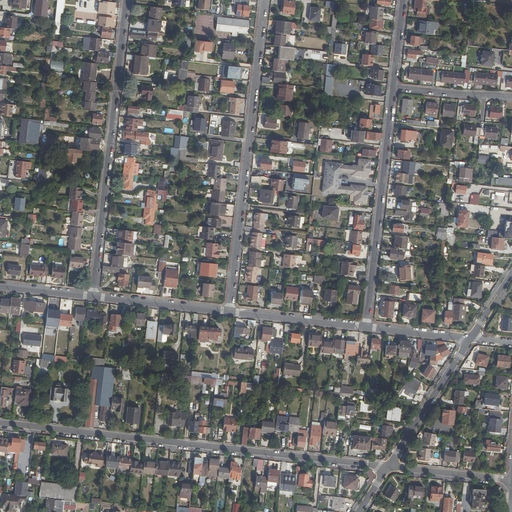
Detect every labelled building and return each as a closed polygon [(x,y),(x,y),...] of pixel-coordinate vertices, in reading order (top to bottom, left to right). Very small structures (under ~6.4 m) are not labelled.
[(47,0),(46,0),(36,0),(34,15),(45,16),(47,0)] [(211,0),(198,0),(198,8),(210,10),(211,0)] [(249,0),(234,0),(234,3),(240,4),(239,10),(243,10),(242,16),(248,16),(248,12),(250,12),(251,10),(249,10),(249,0)] [(418,0),(418,7),(417,11),(417,16),(426,17),(426,16),(426,15),(424,15),(425,14),(426,13),(426,10),(425,10),(425,7),(426,0),(418,0)] [(283,8),(283,13),(294,14),(294,8),(296,8),(296,6),(294,5),(295,2),(284,1),(283,8)] [(330,2),(326,1),(325,7),(330,7),(330,13),(333,13),(334,2),(330,2)] [(151,11),(150,18),(161,20),(162,8),(151,6),(151,11)] [(370,19),(383,20),(384,8),(372,6),(370,19)] [(323,9),(313,8),(312,22),(322,23),(323,9)] [(17,16),(6,15),(5,28),(9,28),(15,29),(17,16)] [(98,26),(111,27),(113,18),(99,17),(98,26)] [(239,29),(250,30),(251,20),(218,17),(217,26),(239,29)] [(148,31),(157,32),(160,32),(162,20),(161,20),(150,18),(149,18),(148,31)] [(382,30),(383,20),(370,19),(369,28),(382,30)] [(436,22),(420,20),(419,31),(432,33),(432,29),(436,29),(436,22)] [(295,28),(295,23),(291,22),(277,21),(276,33),(286,34),(289,35),(290,28),(295,28)] [(101,36),(110,37),(111,33),(111,30),(111,28),(102,27),(98,26),(97,30),(102,30),(101,36)] [(249,34),(250,30),(239,29),(217,26),(217,30),(233,32),(233,35),(238,35),(238,33),(249,34)] [(5,28),(0,27),(0,36),(4,37),(9,38),(9,28),(5,28)] [(132,31),(131,31),(131,36),(157,39),(157,32),(148,31),(146,31),(139,30),(133,29),(132,31)] [(372,44),(375,44),(376,32),(366,31),(365,43),(372,44)] [(286,34),(276,33),(274,45),(278,46),(280,46),(284,46),(286,34)] [(183,48),(190,48),(192,36),(185,35),(183,48)] [(411,36),(410,45),(417,45),(417,43),(422,44),(423,37),(418,36),(411,36)] [(89,50),(98,51),(99,51),(100,43),(101,43),(101,39),(90,38),(89,50)] [(203,41),(195,40),(194,51),(202,52),(203,41)] [(147,56),(152,56),(153,49),(154,49),(154,44),(141,43),(140,55),(147,56)] [(224,43),(223,58),(233,59),(235,44),(224,43)] [(347,44),(336,43),(335,53),(346,55),(347,44)] [(375,44),(372,44),(371,55),(373,55),(382,55),(383,45),(375,44)] [(284,46),(280,46),(279,50),(279,53),(278,58),(283,59),(286,59),(293,60),(294,48),(288,47),(284,46)] [(421,55),(421,51),(408,50),(407,57),(416,58),(416,55),(421,55)] [(108,56),(114,56),(114,53),(99,51),(98,51),(97,60),(107,62),(108,56)] [(494,52),(483,51),(482,64),(492,65),(494,52)] [(10,54),(0,52),(0,60),(11,62),(12,56),(10,56),(10,54)] [(140,55),(135,54),(133,73),(143,74),(144,67),(146,68),(147,56),(140,55)] [(372,66),(373,55),(371,55),(362,54),(361,65),(372,66)] [(276,58),(274,58),(273,71),(279,71),(285,72),(286,64),(283,64),(283,59),(278,58),(276,58)] [(49,70),(62,72),(63,62),(51,60),(49,70)] [(326,76),(333,77),(335,65),(328,64),(326,76)] [(95,77),(96,67),(84,66),(82,80),(86,81),(93,81),(93,78),(94,77),(95,77)] [(409,78),(420,79),(421,69),(409,67),(409,70),(407,69),(406,76),(409,76),(409,78)] [(240,70),(227,69),(226,78),(239,80),(240,70)] [(374,69),(369,69),(368,76),(373,76),(373,78),(382,79),(383,70),(374,69)] [(421,69),(420,79),(431,80),(431,78),(434,79),(435,72),(432,72),(433,70),(421,69)] [(285,72),(279,71),(279,72),(274,72),(274,73),(271,73),(270,76),(273,77),(273,82),(284,83),(285,72)] [(441,81),(452,83),(453,72),(442,71),(442,73),(437,73),(436,79),(441,79),(441,81)] [(485,73),(484,84),(495,85),(496,83),(498,83),(499,77),(501,77),(502,71),(497,71),(497,75),(485,73)] [(505,86),(511,86),(511,76),(506,76),(507,72),(502,71),(501,77),(504,78),(503,84),(506,84),(505,86)] [(465,73),(453,72),(452,83),(463,84),(464,82),(466,82),(467,76),(464,75),(465,73)] [(484,84),(485,73),(474,72),(474,75),(471,74),(471,81),(473,81),(473,83),(484,84)] [(187,73),(186,80),(197,82),(198,75),(196,74),(187,73)] [(324,95),(331,95),(333,77),(326,76),(324,88),(324,95)] [(209,80),(199,78),(198,91),(208,92),(209,80)] [(94,100),(96,82),(93,81),(86,81),(86,83),(82,82),(82,88),(85,88),(85,90),(86,90),(84,99),(89,100),(92,100),(94,100)] [(220,91),(233,93),(234,82),(222,81),(221,81),(220,91)] [(291,85),(277,83),(275,99),(289,100),(291,85)] [(379,91),(380,91),(380,85),(368,84),(367,94),(378,96),(379,91)] [(144,97),(144,99),(151,100),(152,87),(141,86),(141,96),(144,97)] [(190,111),(198,112),(199,104),(201,105),(201,102),(199,102),(200,96),(189,95),(187,104),(184,104),(184,106),(183,110),(186,111),(190,111)] [(241,104),(242,99),(231,98),(229,113),(238,114),(239,105),(240,104),(241,104)] [(403,98),(402,113),(411,114),(413,99),(403,98)] [(91,109),(101,110),(103,101),(94,100),(92,100),(91,109)] [(13,104),(0,102),(0,104),(0,115),(12,116),(13,104)] [(425,114),(436,115),(437,103),(426,102),(425,114)] [(455,117),(456,103),(451,103),(451,105),(444,104),(443,115),(455,117)] [(371,119),(379,120),(379,117),(381,117),(381,113),(379,113),(380,105),(379,105),(379,104),(376,104),(375,105),(370,104),(369,115),(362,114),(361,118),(371,119)] [(460,106),(460,112),(462,113),(462,114),(474,115),(474,105),(464,104),(463,106),(460,106)] [(130,110),(129,116),(137,117),(137,113),(138,113),(139,106),(129,105),(128,110),(130,110)] [(280,105),(279,115),(291,116),(292,106),(280,105)] [(489,110),(486,110),(486,116),(488,116),(488,117),(500,118),(501,117),(503,117),(504,109),(502,108),(501,108),(489,107),(489,110)] [(46,120),(56,121),(56,117),(49,116),(50,108),(45,108),(43,120),(46,120)] [(167,116),(183,117),(183,110),(179,110),(176,110),(168,109),(167,116)] [(101,114),(92,113),(91,122),(100,123),(101,114)] [(138,125),(143,126),(144,119),(139,118),(127,117),(126,129),(138,130),(138,125)] [(276,120),(276,118),(265,117),(264,127),(275,128),(276,120)] [(28,118),(22,118),(20,138),(26,139),(28,118)] [(41,144),(42,132),(43,125),(43,120),(28,118),(26,139),(25,143),(41,144)] [(371,119),(361,118),(360,118),(359,126),(370,127),(371,119)] [(224,119),(222,135),(234,136),(236,121),(224,119)] [(309,123),(298,122),(297,138),(307,140),(309,123)] [(479,136),(480,127),(475,127),(475,125),(464,124),(463,135),(474,136),(474,135),(475,135),(474,143),(477,144),(478,136),(479,136)] [(86,127),(85,136),(100,138),(101,129),(86,127)] [(485,127),(480,127),(479,136),(484,136),(484,137),(496,139),(497,128),(485,127)] [(408,130),(401,129),(401,134),(398,133),(398,135),(400,136),(400,140),(407,141),(407,140),(409,140),(409,136),(408,136),(408,130)] [(140,140),(140,143),(146,144),(147,133),(126,130),(125,138),(140,140)] [(452,132),(442,130),(440,144),(451,145),(452,132)] [(363,132),(352,131),(351,142),(362,143),(363,132)] [(374,138),(381,138),(382,133),(369,131),(368,139),(374,140),(374,138)] [(88,148),(89,138),(80,137),(78,149),(81,149),(88,150),(88,148)] [(99,140),(89,138),(88,148),(98,149),(99,140)] [(8,141),(0,139),(0,155),(6,156),(8,141)] [(221,158),(223,140),(213,139),(211,157),(221,158)] [(287,141),(272,139),(271,150),(283,152),(285,152),(287,151),(288,149),(288,147),(286,145),(287,141)] [(326,152),(331,152),(332,140),(327,139),(321,139),(321,145),(320,151),(326,152)] [(125,141),(124,153),(135,155),(137,143),(125,141)] [(362,156),(374,157),(375,150),(373,150),(373,147),(364,146),(364,149),(363,149),(362,156)] [(81,156),(81,149),(78,149),(67,147),(66,155),(68,155),(68,160),(74,161),(75,158),(77,159),(78,156),(81,156)] [(179,148),(178,159),(198,162),(198,158),(185,156),(186,148),(179,148)] [(398,150),(397,158),(408,159),(409,151),(398,150)] [(478,163),(488,163),(488,155),(478,155),(478,163)] [(125,162),(124,172),(133,173),(138,174),(139,162),(135,162),(135,158),(128,157),(128,162),(125,162)] [(263,168),(263,170),(265,170),(266,168),(270,169),(271,159),(259,158),(259,162),(261,163),(260,167),(263,168)] [(369,165),(370,160),(358,159),(358,165),(353,165),(352,166),(342,165),(343,164),(326,162),(322,192),(339,194),(339,193),(349,194),(349,195),(354,195),(354,202),(365,203),(366,198),(367,198),(368,191),(367,191),(367,186),(350,184),(350,187),(340,186),(342,172),(352,173),(352,175),(368,177),(369,171),(370,172),(370,165),(369,165)] [(26,161),(17,160),(15,176),(24,177),(26,161)] [(403,173),(407,173),(413,174),(415,161),(404,160),(403,173)] [(464,162),(454,161),(454,162),(454,166),(454,167),(460,167),(459,177),(468,178),(469,168),(464,168),(464,162)] [(316,163),(308,163),(307,168),(311,168),(310,175),(314,176),(316,163)] [(219,177),(221,165),(210,164),(209,176),(216,177),(219,177)] [(46,170),(38,170),(37,182),(41,182),(43,182),(44,183),(46,170)] [(124,172),(123,172),(122,181),(125,182),(125,185),(124,187),(132,188),(133,173),(124,172)] [(403,173),(396,172),(395,181),(407,183),(407,173),(403,173)] [(314,176),(310,175),(306,175),(306,185),(313,185),(314,176)] [(158,189),(167,190),(168,184),(169,178),(164,177),(160,176),(158,189)] [(226,178),(219,177),(216,177),(214,189),(225,191),(226,178)] [(272,189),(280,190),(282,191),(283,179),(274,178),(272,187),(272,189)] [(407,186),(396,185),(396,189),(394,188),(394,193),(406,195),(407,186)] [(80,192),(81,187),(70,186),(69,198),(72,199),(79,199),(79,192),(80,192)] [(466,186),(456,186),(455,193),(465,194),(466,186)] [(271,189),(260,188),(259,194),(261,194),(260,201),(270,202),(271,189)] [(158,189),(158,192),(163,192),(162,200),(166,200),(167,196),(167,190),(158,189)] [(223,203),(225,191),(214,189),(213,189),(212,202),(223,203)] [(142,202),(142,206),(145,207),(154,208),(157,208),(158,203),(155,202),(156,193),(147,192),(146,192),(145,202),(142,202)] [(495,199),(503,200),(504,193),(496,192),(495,199)] [(474,194),(473,200),(470,199),(470,204),(478,205),(479,195),(474,194)] [(287,203),(287,207),(296,208),(298,196),(289,195),(288,203),(287,203)] [(13,210),(24,211),(24,198),(14,197),(13,210)] [(81,212),(83,200),(79,199),(72,199),(71,211),(73,211),(81,212)] [(225,210),(226,204),(223,203),(212,202),(211,202),(210,214),(223,216),(224,210),(225,210)] [(324,205),(323,217),(338,218),(339,207),(324,205)] [(154,208),(145,207),(144,217),(146,217),(145,222),(153,223),(154,208)] [(408,211),(395,210),(395,214),(405,215),(405,220),(411,221),(412,211),(408,211)] [(459,210),(457,226),(467,227),(469,211),(459,210)] [(82,225),(83,212),(81,212),(73,211),(71,224),(82,225)] [(264,213),(255,212),(253,222),(254,222),(254,227),(264,228),(264,224),(263,224),(264,213)] [(289,214),(288,226),(299,227),(300,216),(289,214)] [(363,216),(355,215),(354,228),(362,229),(363,216)] [(214,227),(220,228),(221,219),(208,218),(207,226),(214,227)] [(492,230),(488,229),(488,235),(491,235),(491,237),(493,237),(503,238),(511,238),(511,221),(505,221),(504,232),(499,232),(499,231),(492,230)] [(81,232),(82,225),(71,224),(70,224),(69,236),(70,236),(80,237),(80,232),(81,232)] [(393,224),(392,231),(403,232),(404,225),(393,224)] [(214,227),(207,226),(203,226),(202,238),(213,239),(214,227)] [(447,228),(438,227),(437,238),(440,238),(440,237),(442,237),(442,238),(446,239),(446,232),(447,228)] [(130,229),(113,228),(113,233),(116,233),(118,233),(117,236),(117,238),(131,239),(131,238),(129,237),(130,229)] [(350,242),(360,244),(362,231),(351,230),(350,242)] [(262,233),(253,232),(252,235),(252,239),(250,239),(250,246),(260,248),(262,233)] [(297,235),(287,234),(287,241),(286,241),(285,246),(296,247),(297,235)] [(173,240),(173,236),(165,235),(164,247),(167,248),(168,240),(173,240)] [(396,235),(394,247),(398,247),(403,248),(408,249),(409,242),(405,242),(406,236),(396,235)] [(71,249),(79,250),(81,237),(80,237),(70,236),(69,248),(71,249)] [(503,244),(503,238),(493,237),(492,248),(504,249),(505,244),(503,244)] [(119,241),(118,254),(135,256),(137,243),(119,241)] [(208,242),(207,255),(217,256),(218,250),(216,250),(217,243),(208,242)] [(351,252),(351,253),(359,254),(359,251),(361,251),(361,249),(360,249),(360,245),(352,244),(352,246),(350,246),(350,249),(350,252),(351,252)] [(403,248),(398,247),(398,249),(390,248),(389,258),(402,260),(403,248)] [(262,252),(250,251),(249,258),(251,258),(250,266),(259,267),(260,267),(262,252)] [(492,263),(493,254),(478,252),(477,259),(482,260),(482,262),(492,263)] [(122,265),(123,256),(113,254),(112,264),(122,265)] [(284,254),(283,266),(294,267),(296,255),(284,254)] [(70,256),(69,266),(82,267),(82,258),(70,256)] [(342,267),(341,274),(352,275),(352,267),(354,267),(355,262),(343,261),(342,267)] [(216,263),(202,262),(201,274),(215,276),(216,263)] [(35,274),(44,275),(45,274),(45,266),(46,265),(31,263),(30,273),(35,274)] [(9,264),(8,273),(20,274),(21,265),(9,264)] [(65,266),(53,264),(51,275),(59,276),(64,277),(65,266)] [(483,276),(484,265),(475,264),(471,264),(470,270),(474,271),(473,275),(483,276)] [(103,265),(102,274),(106,274),(106,270),(118,271),(118,266),(103,265)] [(165,271),(164,283),(175,284),(177,267),(166,266),(165,271)] [(249,266),(247,266),(247,273),(246,276),(245,276),(244,281),(256,282),(257,271),(258,271),(259,267),(250,266),(249,266)] [(399,267),(400,280),(414,280),(414,267),(399,267)] [(119,278),(118,284),(127,285),(128,274),(118,273),(117,278),(119,278)] [(325,284),(326,276),(315,274),(314,282),(325,284)] [(137,286),(143,287),(143,286),(150,286),(149,289),(154,289),(155,281),(151,280),(151,276),(138,275),(137,286)] [(467,296),(480,297),(482,282),(468,280),(467,296)] [(212,297),(213,284),(203,283),(202,296),(212,297)] [(248,293),(247,293),(246,293),(245,299),(247,299),(257,301),(258,285),(249,284),(248,293)] [(400,285),(390,284),(389,294),(399,295),(400,285)] [(357,294),(359,294),(360,286),(349,285),(347,302),(356,303),(357,294)] [(292,299),(296,300),(298,289),(294,288),(294,287),(286,286),(285,297),(292,298),(292,299)] [(325,289),(324,300),(331,300),(336,301),(337,290),(325,289)] [(312,291),(302,290),(301,302),(311,303),(312,291)] [(270,303),(281,304),(282,293),(272,292),(270,303)] [(444,322),(451,323),(452,321),(452,319),(453,304),(454,298),(451,297),(450,304),(449,303),(448,311),(445,311),(444,322)] [(463,300),(463,299),(454,298),(453,304),(452,319),(464,320),(465,311),(464,311),(464,305),(463,305),(463,300)] [(19,301),(10,299),(10,301),(9,314),(18,315),(19,302),(19,301)] [(0,312),(9,314),(10,301),(5,300),(0,300),(0,303),(0,312)] [(394,302),(392,302),(382,301),(381,311),(382,311),(381,317),(392,319),(394,302)] [(45,304),(38,304),(26,303),(25,312),(44,314),(45,304)] [(403,304),(402,315),(414,316),(415,305),(403,304)] [(50,315),(59,316),(60,306),(51,305),(50,313),(50,315)] [(434,310),(422,308),(421,320),(433,321),(434,310)] [(84,321),(85,310),(76,309),(74,320),(84,321)] [(97,329),(104,329),(106,315),(96,314),(96,312),(88,311),(87,318),(92,318),(91,322),(98,323),(97,329)] [(50,315),(50,313),(47,313),(47,317),(46,320),(49,320),(59,321),(59,316),(50,315)] [(143,325),(144,316),(135,315),(134,324),(143,325)] [(196,327),(198,315),(193,315),(192,327),(185,326),(185,332),(192,332),(191,338),(195,339),(196,327)] [(71,328),(72,317),(59,316),(59,321),(58,326),(66,327),(71,328)] [(110,326),(108,326),(108,333),(115,333),(115,327),(120,327),(121,317),(111,316),(110,326)] [(511,317),(504,317),(502,330),(511,331),(511,326),(511,317)] [(147,323),(145,337),(154,338),(156,324),(147,323)] [(170,328),(163,327),(162,335),(174,336),(175,326),(170,325),(170,328)] [(217,330),(196,327),(195,339),(195,340),(207,342),(206,347),(209,348),(210,343),(211,343),(211,341),(216,341),(217,330)] [(272,330),(263,329),(262,342),(270,342),(271,338),(272,330)] [(299,343),(300,335),(290,334),(289,339),(291,340),(290,342),(299,343)] [(41,337),(24,335),(23,345),(40,347),(41,337)] [(320,342),(321,340),(321,337),(315,337),(315,335),(309,335),(308,348),(320,349),(320,342)] [(379,350),(380,340),(372,339),(371,349),(379,350)] [(344,351),(345,342),(335,341),(334,350),(344,351)] [(269,354),(281,355),(283,344),(270,342),(270,349),(269,354)] [(332,349),(333,343),(320,342),(320,349),(319,351),(319,353),(325,353),(332,353),(332,349)] [(358,347),(359,344),(354,343),(345,342),(344,354),(357,356),(358,348),(358,347)] [(401,342),(399,352),(409,353),(410,343),(401,342)] [(437,367),(438,361),(442,359),(441,357),(449,354),(444,342),(437,342),(435,355),(434,367),(437,367)] [(386,346),(385,354),(393,356),(395,356),(396,348),(386,346)] [(357,356),(357,361),(369,362),(370,353),(363,353),(364,349),(358,348),(357,356)] [(253,361),(254,350),(243,349),(243,350),(235,349),(234,359),(253,361)] [(420,359),(420,356),(418,355),(418,358),(415,358),(416,350),(411,349),(410,357),(412,358),(410,367),(416,368),(419,365),(419,363),(420,359)] [(177,365),(177,355),(164,353),(162,364),(177,365)] [(419,365),(429,366),(434,367),(435,355),(431,355),(430,363),(423,363),(423,359),(420,359),(419,363),(419,365)] [(478,355),(476,364),(486,366),(488,357),(478,355)] [(508,368),(509,357),(497,356),(496,367),(508,368)] [(92,359),(91,366),(92,366),(93,366),(102,367),(104,367),(104,361),(92,359)] [(26,361),(14,360),(13,373),(23,374),(24,368),(24,365),(25,365),(26,361)] [(299,377),(300,366),(284,365),(283,375),(299,377)] [(101,382),(102,367),(93,366),(91,381),(99,382),(96,407),(97,407),(101,382)] [(430,379),(438,367),(437,367),(434,367),(429,366),(423,375),(430,379)] [(110,378),(111,368),(104,367),(102,367),(101,382),(97,407),(102,407),(102,406),(103,397),(101,396),(104,377),(110,378)] [(130,380),(131,370),(130,370),(127,370),(125,370),(122,369),(122,373),(121,379),(130,380)] [(479,385),(480,377),(466,375),(465,383),(479,385)] [(415,394),(421,383),(411,376),(410,378),(413,380),(410,384),(414,386),(411,392),(415,394)] [(112,378),(110,378),(104,377),(101,396),(103,397),(109,398),(111,385),(112,378)] [(202,386),(203,384),(203,378),(191,377),(190,384),(202,386)] [(507,390),(508,378),(497,377),(496,389),(507,390)] [(406,382),(402,387),(411,392),(414,386),(410,384),(413,380),(410,378),(407,381),(406,382)] [(222,385),(222,381),(216,380),(215,385),(214,395),(217,396),(218,385),(222,385)] [(99,382),(91,381),(86,428),(93,429),(96,409),(96,407),(99,382)] [(252,392),(253,384),(240,383),(239,393),(244,393),(245,389),(249,389),(249,391),(251,391),(250,392),(252,392)] [(108,407),(106,421),(108,421),(113,385),(111,385),(109,398),(103,397),(102,406),(108,407)] [(62,389),(63,387),(56,386),(55,389),(50,388),(49,399),(66,402),(66,395),(68,396),(69,395),(70,392),(69,391),(67,391),(67,390),(62,389)] [(14,389),(1,387),(0,398),(0,406),(5,407),(6,391),(14,392),(14,389)] [(340,390),(340,394),(347,394),(353,395),(354,392),(354,388),(341,387),(340,390)] [(29,398),(30,391),(21,390),(16,389),(14,404),(20,405),(21,402),(27,403),(28,397),(29,398)] [(366,389),(365,396),(378,398),(378,390),(366,389)] [(463,405),(464,392),(456,391),(455,404),(463,405)] [(500,396),(499,397),(501,398),(502,394),(482,391),(481,405),(483,405),(483,401),(485,401),(485,395),(500,396)] [(213,405),(226,406),(226,399),(225,399),(226,394),(220,394),(220,396),(217,396),(214,395),(213,405)] [(487,410),(495,411),(495,406),(499,406),(499,397),(500,396),(485,395),(485,401),(483,401),(483,405),(483,407),(486,407),(486,405),(488,405),(487,410)] [(124,399),(114,397),(112,408),(116,409),(119,409),(119,411),(123,412),(124,399)] [(355,402),(347,402),(346,407),(346,410),(345,419),(350,420),(351,415),(353,415),(355,402)] [(337,419),(345,419),(346,410),(346,407),(344,407),(339,406),(337,419)] [(398,420),(400,408),(389,407),(387,419),(398,420)] [(139,424),(141,409),(128,408),(126,423),(139,424)] [(456,413),(456,412),(444,411),(444,416),(443,424),(446,425),(446,426),(452,427),(452,425),(454,425),(456,415),(457,416),(457,414),(456,413)] [(183,425),(185,413),(169,412),(167,425),(173,426),(173,424),(183,425)] [(197,422),(198,422),(198,421),(199,415),(195,415),(194,422),(191,422),(191,426),(189,426),(189,431),(190,431),(190,433),(192,433),(192,432),(196,432),(197,422)] [(502,418),(490,417),(488,431),(500,433),(502,418)] [(223,429),(223,431),(228,432),(228,431),(235,432),(237,419),(224,418),(223,429)] [(288,430),(287,431),(292,432),(292,431),(298,431),(300,420),(289,418),(288,425),(288,430)] [(280,430),(288,430),(288,425),(281,424),(281,422),(279,422),(279,420),(277,420),(276,430),(280,431),(280,430)] [(198,422),(197,433),(206,434),(207,428),(206,428),(206,422),(205,422),(198,421),(198,422)] [(330,436),(335,436),(337,424),(325,422),(324,427),(323,433),(330,434),(330,436)] [(392,438),(393,424),(383,422),(382,437),(392,438)] [(261,425),(260,435),(273,436),(274,426),(261,425)] [(310,438),(309,444),(314,445),(315,440),(319,441),(321,427),(317,427),(313,426),(311,426),(311,429),(310,438)] [(259,440),(260,430),(255,429),(255,427),(254,427),(254,428),(253,428),(252,429),(249,429),(248,439),(259,440)] [(297,439),(297,447),(304,447),(305,437),(310,438),(311,429),(307,429),(307,432),(298,431),(297,439)] [(436,435),(425,432),(425,437),(426,437),(424,445),(434,446),(436,435)] [(354,437),(352,450),(357,450),(357,449),(368,451),(369,438),(354,437)] [(12,438),(11,446),(20,447),(20,440),(20,439),(17,439),(15,439),(12,438)] [(373,438),(372,449),(383,450),(386,448),(387,439),(373,438)] [(491,443),(491,441),(483,440),(482,450),(500,452),(500,446),(495,445),(495,443),(491,443)] [(44,454),(45,450),(44,450),(44,443),(34,442),(34,449),(38,449),(38,451),(40,451),(43,453),(43,454),(44,454)] [(67,456),(68,446),(53,444),(52,454),(67,456)] [(421,455),(420,455),(419,460),(430,461),(431,449),(422,448),(421,455)] [(444,460),(444,461),(450,461),(450,460),(454,461),(456,452),(445,451),(444,460)] [(470,462),(474,462),(475,452),(464,451),(463,460),(470,461),(470,462)] [(106,466),(107,457),(103,456),(103,454),(99,454),(98,455),(93,454),(89,454),(85,454),(84,462),(88,463),(88,464),(94,465),(94,463),(98,464),(98,465),(98,467),(102,468),(102,466),(106,466)] [(106,466),(119,468),(120,458),(120,456),(115,456),(115,455),(112,455),(112,456),(107,455),(107,457),(106,466)] [(119,468),(130,469),(131,461),(131,459),(120,458),(119,468)] [(202,459),(194,458),(194,461),(193,474),(196,474),(196,478),(200,479),(201,470),(203,470),(203,466),(201,466),(201,464),(202,459)] [(143,470),(155,471),(156,461),(144,459),(144,464),(143,470)] [(219,468),(219,460),(210,459),(210,461),(210,463),(207,462),(206,464),(205,475),(208,475),(209,471),(217,472),(218,473),(219,468)] [(155,474),(167,475),(168,464),(169,463),(162,462),(162,461),(157,460),(156,461),(155,471),(155,474)] [(130,472),(142,474),(143,470),(144,464),(138,463),(138,462),(131,461),(130,469),(130,472)] [(167,476),(180,477),(181,464),(174,463),(174,465),(168,464),(167,475),(167,476)] [(229,478),(228,482),(230,482),(230,480),(232,480),(232,478),(235,478),(235,479),(239,479),(239,472),(235,471),(236,464),(230,463),(230,469),(229,478)] [(42,478),(43,468),(37,467),(36,477),(32,476),(32,480),(39,480),(39,477),(42,478)] [(218,477),(229,478),(230,469),(219,468),(218,473),(218,476),(218,477)] [(278,471),(268,470),(268,478),(267,481),(277,482),(278,471)] [(295,478),(295,482),(299,482),(299,485),(312,487),(313,481),(308,480),(309,475),(300,474),(296,474),(296,475),(295,478)] [(335,478),(321,476),(320,486),(334,487),(335,478)] [(256,477),(254,493),(257,493),(258,487),(260,487),(260,482),(262,483),(261,490),(266,491),(267,481),(268,478),(256,477)] [(295,478),(280,477),(279,490),(294,492),(295,485),(295,482),(295,478)] [(357,482),(358,478),(345,477),(344,488),(357,490),(357,482)] [(28,484),(28,483),(25,483),(25,487),(25,491),(20,490),(21,487),(21,482),(16,482),(14,495),(27,496),(28,484)] [(64,501),(66,486),(41,483),(41,485),(40,498),(50,499),(52,499),(64,501)] [(188,499),(190,499),(192,484),(183,483),(182,491),(181,491),(180,498),(188,499)] [(66,486),(64,501),(77,502),(79,487),(75,487),(66,486)] [(394,501),(400,491),(390,486),(384,496),(394,501)] [(423,496),(424,487),(413,486),(412,495),(423,496)] [(442,497),(443,488),(431,487),(430,500),(439,501),(439,497),(442,497)] [(485,495),(485,490),(473,489),(473,496),(472,496),(471,500),(472,500),(472,508),(482,509),(484,495),(485,495)] [(2,498),(1,508),(1,509),(5,509),(6,508),(5,511),(10,511),(11,507),(19,508),(20,508),(21,507),(22,502),(27,502),(27,496),(14,495),(2,494),(2,498)] [(344,505),(345,499),(337,498),(326,496),(326,499),(333,500),(332,509),(342,510),(343,505),(344,505)] [(451,511),(453,499),(445,498),(443,511),(451,511)] [(62,511),(64,501),(52,499),(50,499),(48,511),(62,511)] [(88,511),(89,503),(77,502),(77,505),(84,506),(83,511),(88,511)]
